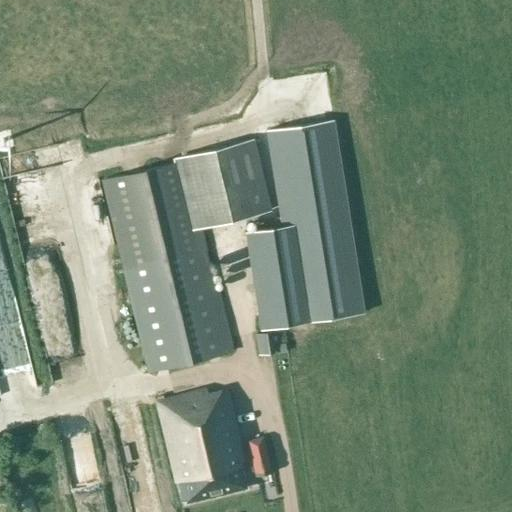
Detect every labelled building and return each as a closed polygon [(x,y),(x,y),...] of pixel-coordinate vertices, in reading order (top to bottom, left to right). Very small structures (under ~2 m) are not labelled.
[(182,160),(100,180),(148,371),(231,350),(216,289),(212,290),(197,227),(270,209),(253,139),(182,156),(182,160)] [(62,160),(4,169),(10,210),(68,201),(62,160)] [(16,220),(53,379),(88,371),(51,212),(16,220)] [(259,327),(322,316),(306,220),(243,230),(259,327)] [(273,351),(272,342),(279,341),(277,329),(254,332),(257,354),(273,351)] [(284,343),(275,345),(276,352),(285,350),(284,343)] [(247,486),(246,486),(240,460),(242,460),(225,390),(206,394),(204,388),(155,401),(181,503),(247,487),(247,486)] [(82,405),(56,412),(62,435),(88,428),(82,405)] [(262,436),(247,440),(255,473),(270,470),(262,436)]
